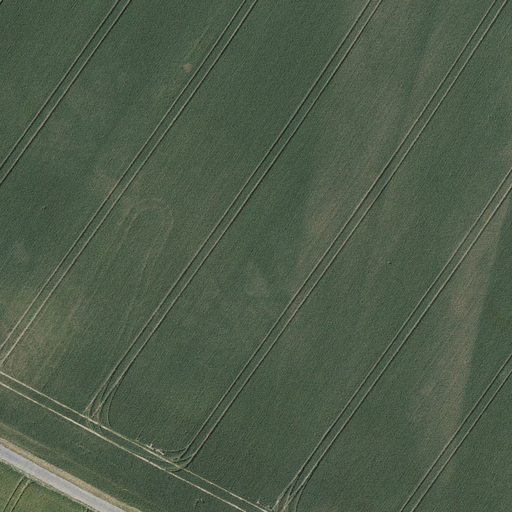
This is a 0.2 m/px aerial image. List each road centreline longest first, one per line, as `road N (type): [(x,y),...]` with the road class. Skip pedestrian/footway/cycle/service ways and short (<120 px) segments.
road 1 (primary): [(511,68),(448,355),(433,511)]
road 2 (track): [(118,511),(0,448)]
